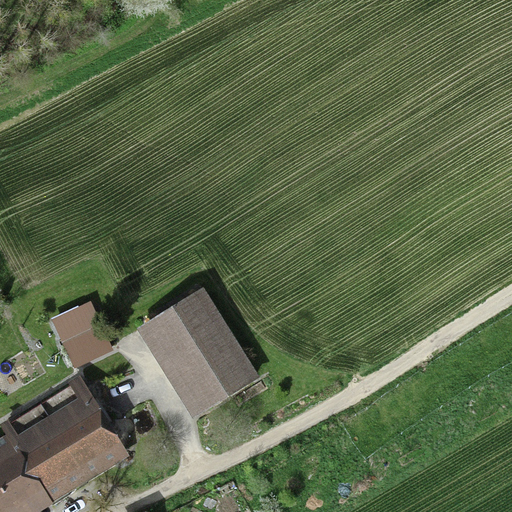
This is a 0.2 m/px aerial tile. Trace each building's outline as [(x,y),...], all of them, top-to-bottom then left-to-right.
[(200,292),(147,325),(201,411),(254,378),(200,292)] [(63,341),(74,365),(112,348),(100,324),(63,341)] [(116,444),(78,383),(42,405),(79,466),(116,444)] [(79,466),(42,405),(3,429),(12,443),(13,442),(42,489),(79,466)] [(0,511),(20,511),(47,496),(42,489),(13,442),(12,443),(0,450),(0,511)]
